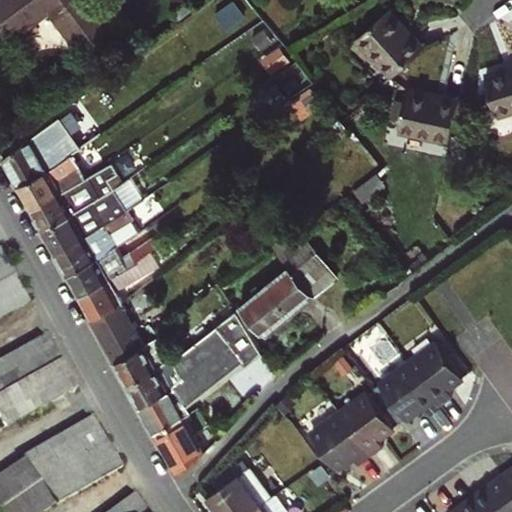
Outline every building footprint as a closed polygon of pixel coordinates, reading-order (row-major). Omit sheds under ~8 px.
[(16,0),(0,12),(0,32),(15,53),(58,21),(89,62),(121,38),(93,0),(16,0)] [(425,46),(392,8),(360,35),(395,74),(425,46)] [(511,108),(511,63),(488,72),(500,113),(511,108)] [(396,149),(448,161),(457,118),(406,108),(396,149)] [(61,117),(6,157),(21,183),(68,155),(81,146),(61,117)] [(68,155),(21,183),(34,207),(73,182),(85,175),(80,167),(76,169),(68,155)] [(45,227),(98,198),(95,193),(108,185),(106,180),(120,172),(114,161),(34,207),(45,227)] [(98,198),(45,227),(59,252),(97,231),(146,199),(138,185),(103,208),(98,198)] [(97,231),(59,252),(71,274),(129,241),(126,235),(154,216),(146,199),(97,231)] [(251,260),(268,282),(243,304),(255,318),(268,334),(314,297),(321,291),(336,282),(338,281),(320,255),(345,237),(324,208),(251,260)] [(129,241),(71,274),(83,295),(116,275),(159,244),(154,237),(135,251),(129,241)] [(95,318),(124,303),(117,289),(166,256),(159,244),(116,275),(83,295),(95,318)] [(0,317),(28,302),(0,251),(0,317)] [(103,332),(120,361),(149,346),(124,303),(95,318),(103,332)] [(250,364),(268,350),(251,320),(242,308),(174,362),(186,384),(195,401),(247,360),(250,364)] [(443,333),(414,354),(445,398),(458,389),(453,381),(469,369),(443,333)] [(170,334),(162,339),(170,355),(179,350),(170,334)] [(46,335),(35,341),(50,368),(61,362),(46,335)] [(120,361),(132,383),(173,360),(170,355),(162,339),(149,346),(120,361)] [(35,341),(23,348),(38,375),(50,368),(35,341)] [(23,348),(12,355),(26,381),(38,375),(23,348)] [(445,398),(414,354),(384,376),(410,411),(426,399),(432,407),(445,398)] [(12,355),(1,361),(15,387),(26,381),(12,355)] [(132,383),(145,407),(186,384),(174,362),(173,360),(132,383)] [(1,361),(0,361),(0,387),(3,394),(15,387),(1,361)] [(61,362),(50,368),(64,395),(76,388),(61,362)] [(64,395),(50,368),(38,375),(52,401),(64,395)] [(52,401),(38,375),(26,381),(40,408),(52,401)] [(40,408),(26,381),(15,387),(30,413),(40,408)] [(186,384),(145,407),(159,433),(194,412),(190,405),(195,401),(186,384)] [(398,420),(372,384),(343,405),(375,449),(388,440),(382,432),(398,420)] [(30,413),(15,387),(3,394),(18,420),(30,413)] [(18,420),(3,394),(0,395),(0,425),(2,429),(18,420)] [(343,405),(314,426),(340,462),(352,453),(358,461),(375,449),(343,405)] [(203,407),(194,412),(159,433),(166,446),(180,472),(204,454),(219,442),(221,438),(203,407)] [(93,418),(80,425),(94,451),(107,444),(93,418)] [(80,425),(68,431),(83,457),(92,452),(94,451),(80,425)] [(68,431),(57,437),(72,463),(80,459),(83,457),(68,431)] [(57,437),(46,444),(61,470),(69,465),(72,463),(57,437)] [(46,444),(35,450),(51,475),(55,473),(61,470),(46,444)] [(94,451),(92,452),(106,477),(120,470),(107,444),(94,451)] [(24,460),(39,482),(51,475),(35,450),(22,457),(24,460)] [(106,477),(92,452),(83,457),(80,459),(95,484),(106,477)] [(95,484),(80,459),(72,463),(69,465),(83,491),(95,484)] [(0,511),(43,511),(55,504),(39,482),(24,460),(0,476),(0,511)] [(251,462),(208,492),(223,511),(222,511),(247,511),(275,493),(251,462)] [(83,491),(69,465),(61,470),(55,473),(70,498),(83,491)] [(511,511),(511,475),(509,472),(481,491),(495,511),(511,511)] [(70,498),(55,473),(51,475),(39,482),(55,504),(56,506),(70,498)] [(495,511),(481,491),(451,511),(495,511)] [(275,493),(247,511),(289,511),(276,492),(275,493)] [(135,493),(109,511),(147,511),(149,511),(135,493)]
